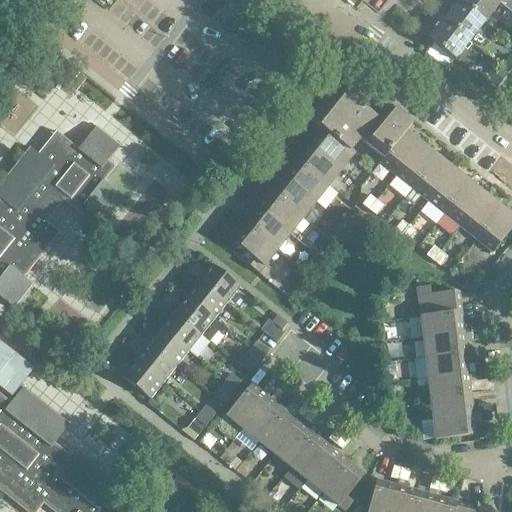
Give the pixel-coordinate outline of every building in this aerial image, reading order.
[(444,21),(469,41),(484,22),(459,2),(456,0),(455,0),(448,10),(451,13),(444,21)] [(460,0),(459,2),(484,22),(499,4),(494,0),(460,0)] [(511,0),(494,0),(499,4),(511,13),(511,0)] [(469,41),(444,21),(441,19),(433,29),(436,31),(429,40),(454,60),(469,41)] [(511,58),(503,68),(510,74),(511,71),(511,58)] [(503,82),(510,74),(503,68),(495,76),(487,87),(495,93),(503,82)] [(74,94),(77,90),(85,80),(78,74),(74,79),(67,88),(74,94)] [(382,164),(413,125),(387,105),(377,119),(337,88),(311,121),(354,156),(355,155),(351,153),(360,141),(385,160),(382,164)] [(354,156),(311,121),(310,122),(323,131),(310,148),(341,173),(354,156)] [(397,176),(422,145),(407,133),(413,125),(382,164),(397,176)] [(0,299),(15,311),(34,288),(14,272),(26,256),(35,264),(59,234),(47,224),(64,202),(88,222),(95,214),(109,225),(128,201),(105,183),(118,166),(110,160),(122,145),(98,126),(78,151),(54,132),(37,154),(29,148),(0,184),(0,200),(9,208),(5,214),(0,210),(0,299)] [(294,136),(304,143),(309,136),(300,129),(294,136)] [(304,143),(294,136),(289,143),(298,150),(304,143)] [(413,189),(438,158),(422,145),(397,176),(413,189)] [(297,164),(328,189),(341,173),(310,148),(297,164)] [(438,158),(413,189),(429,202),(454,170),(438,158)] [(269,167),(278,175),(283,168),(274,160),(269,167)] [(328,189),(297,164),(284,180),(315,205),(328,189)] [(278,175),(269,167),(264,174),(273,182),(278,175)] [(444,215),(469,183),(454,170),(429,202),(444,215)] [(272,195),(303,220),(311,227),(324,211),(315,205),(284,180),(272,195)] [(469,183),(444,215),(460,227),(485,196),(469,183)] [(244,199),(253,206),(258,199),(249,193),(244,199)] [(259,211),(290,236),(303,220),(272,195),(259,211)] [(361,206),(368,212),(376,202),(369,196),(361,206)] [(476,240),(501,209),(485,196),(460,227),(476,240)] [(253,206),(244,199),(239,206),(248,213),(253,206)] [(376,202),(368,212),(375,217),(383,208),(376,202)] [(511,217),(501,209),(476,240),(495,255),(511,232),(511,217)] [(247,227),(278,252),(290,236),(259,211),(247,227)] [(393,231),(400,237),(408,227),(401,222),(393,231)] [(278,252),(247,227),(234,243),(256,261),(250,268),(259,275),(278,252)] [(408,227),(400,237),(407,243),(415,233),(408,227)] [(432,262),(440,253),(433,247),(425,257),(432,262)] [(440,253),(432,262),(439,268),(447,258),(440,253)] [(70,261),(44,270),(49,283),(74,273),(70,261)] [(213,268),(200,285),(227,307),(241,290),(213,268)] [(227,307),(200,285),(188,301),(215,322),(227,307)] [(421,319),(461,314),(459,294),(431,298),(430,289),(418,291),(421,319)] [(227,332),(215,322),(188,301),(175,317),(208,343),(217,332),(223,337),(227,332)] [(461,314),(421,319),(424,339),(464,334),(461,314)] [(190,354),(196,359),(208,343),(175,317),(163,332),(190,354)] [(281,332),(286,325),(276,317),(271,324),(281,332)] [(469,334),(480,332),(480,324),(468,325),(469,334)] [(190,354),(163,332),(150,348),(177,370),(190,354)] [(480,332),(469,334),(470,342),(481,341),(480,332)] [(426,359),(466,355),(464,334),(424,339),(426,359)] [(411,351),(411,338),(383,339),(383,351),(411,351)] [(0,388),(10,397),(33,369),(0,342),(0,388)] [(250,349),(260,358),(266,351),(255,343),(250,349)] [(177,370),(150,348),(138,364),(165,386),(177,370)] [(260,358),(250,349),(243,358),(240,357),(235,363),(248,373),(255,365),(255,364),(260,358)] [(466,355),(426,359),(429,380),(468,375),(466,355)] [(394,363),(386,364),(387,374),(395,373),(394,363)] [(165,386),(138,364),(124,380),(152,402),(165,386)] [(474,374),(485,373),(484,364),(473,366),(474,374)] [(485,373),(474,374),(475,383),(486,381),(485,373)] [(224,381),(235,390),(240,383),(230,374),(224,381)] [(431,400),(471,395),(468,375),(429,380),(431,400)] [(271,395),(278,385),(272,380),(264,389),(271,395)] [(235,390),(224,381),(219,387),(230,396),(235,390)] [(278,385),(271,395),(278,400),(285,391),(278,385)] [(242,431),(268,399),(252,386),(226,418),(242,431)] [(119,486),(118,485),(73,450),(59,467),(53,461),(60,452),(53,447),(71,424),(25,388),(13,402),(0,391),(0,491),(26,511),(36,511),(43,504),(53,511),(135,511),(136,511),(113,493),(119,486)] [(471,395),(431,400),(433,420),(473,415),(471,395)] [(258,443),(284,411),(268,399),(242,431),(258,443)] [(303,420),(310,411),(304,405),(296,415),(303,420)] [(479,415),(490,414),(489,405),(478,406),(479,415)] [(199,413),(210,422),(215,415),(204,406),(199,413)] [(284,411),(258,443),(274,456),(300,424),(284,411)] [(310,411),(303,420),(310,426),(317,416),(310,411)] [(210,422),(199,413),(194,420),(194,421),(204,428),(204,429),(210,422)] [(490,414),(479,415),(480,423),(491,422),(490,414)] [(473,415),(433,420),(436,443),(476,438),(473,415)] [(204,428),(194,421),(187,428),(197,436),(204,428)] [(290,469),(316,437),(300,424),(274,456),(290,469)] [(335,446),(342,436),(335,431),(328,440),(335,446)] [(342,436),(335,446),(342,451),(349,442),(342,436)] [(316,437),(290,469),(306,482),(332,450),(316,437)] [(322,495),(347,463),(332,450),(306,482),(322,495)] [(347,463),(322,495),(343,511),(346,511),(353,504),(346,499),(365,476),(347,463)] [(398,482),(401,470),(392,467),(389,479),(398,482)] [(401,470),(398,482),(407,484),(410,472),(401,470)] [(437,492),(440,481),(432,478),(429,490),(437,492)] [(440,481),(437,492),(446,495),(449,483),(440,481)] [(389,511),(396,487),(376,482),(367,511),(389,511)] [(410,511),(416,493),(396,487),(389,511),(410,511)] [(416,493),(410,511),(431,511),(435,498),(416,493)] [(171,511),(178,504),(171,498),(159,511),(171,511)] [(452,511),(455,504),(435,498),(431,511),(452,511)]
